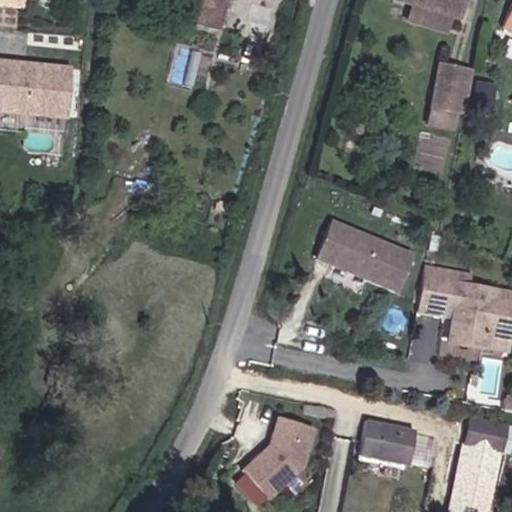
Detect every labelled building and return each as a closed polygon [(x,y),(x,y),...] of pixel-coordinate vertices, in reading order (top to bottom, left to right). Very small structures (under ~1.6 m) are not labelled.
[(200,0),(193,35),(225,42),(233,0),(200,0)] [(462,26),(468,0),(384,0),(384,4),(462,26)] [(73,66),(0,59),(0,107),(68,114),(73,66)] [(426,115),(451,122),(461,80),(436,74),(426,115)] [(492,84),(474,80),(468,104),(486,109),(492,84)] [(493,245),(496,233),(481,230),(479,242),(493,245)] [(391,301),(407,264),(327,231),(311,268),(391,301)] [(457,287),(420,280),(416,298),(444,304),(438,330),(446,333),(442,354),(476,362),(478,354),(499,358),(509,311),(454,299),(457,287)] [(444,304),(416,298),(410,325),(438,330),(444,304)] [(498,366),(499,358),(478,354),(476,362),(498,366)] [(396,478),(403,445),(356,435),(350,469),(396,478)] [(263,511),(293,486),(306,449),(269,437),(260,464),(231,489),(250,511),(263,511)] [(487,472),(492,446),(458,440),(453,466),(487,472)]
